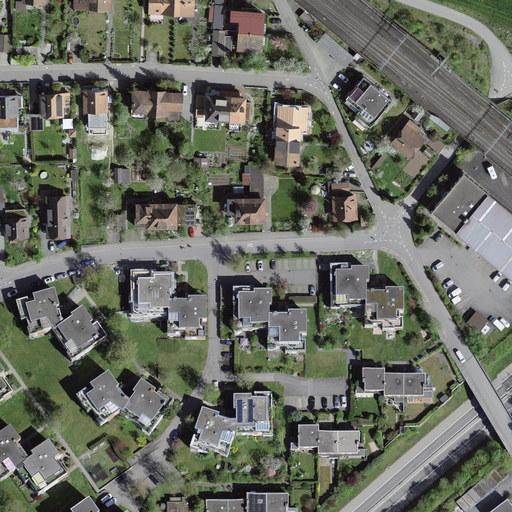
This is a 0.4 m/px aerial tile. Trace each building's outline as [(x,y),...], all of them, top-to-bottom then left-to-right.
[(149,0),(150,11),(174,12),(174,0),(149,0)] [(174,0),(174,12),(193,13),(193,0),(174,0)] [(213,30),(220,30),(222,0),(214,0),(214,6),(210,5),(209,20),(213,20),(213,30)] [(25,12),(26,4),(21,4),(22,2),(16,1),(15,11),(25,12)] [(241,19),(240,31),(261,33),(263,13),(233,11),(232,18),(241,19)] [(304,11),(299,16),(311,27),(316,22),(304,11)] [(224,31),(220,30),(213,30),(212,55),(222,55),(224,31)] [(261,46),(261,33),(240,31),(239,50),(251,50),(252,45),(261,46)] [(354,57),(325,32),(316,42),(345,66),(354,57)] [(12,35),(0,34),(0,49),(11,50),(12,35)] [(224,50),(231,51),(232,36),(225,35),(224,50)] [(67,36),(67,50),(80,50),(81,37),(67,36)] [(30,46),(16,46),(16,55),(30,55),(30,46)] [(364,76),(346,97),(360,109),(356,114),(370,126),(392,100),(364,76)] [(169,92),(158,91),(156,114),(170,115),(171,120),(181,121),(182,93),(176,93),(175,88),(169,89),(169,92)] [(85,91),(85,111),(88,111),(88,114),(94,114),(95,126),(106,126),(105,90),(85,91)] [(156,114),(158,91),(133,90),(133,104),(134,104),(134,116),(145,117),(146,113),(156,114)] [(208,105),(207,117),(230,119),(231,97),(231,92),(222,91),(222,97),(209,96),(209,98),(208,105)] [(240,97),(240,92),(231,92),(231,97),(230,119),(229,124),(237,125),(237,119),(247,120),(248,107),(244,107),(244,98),(240,97)] [(41,95),(42,114),(62,114),(62,106),(69,106),(69,94),(64,94),(64,96),(61,96),(61,94),(41,95)] [(0,95),(0,126),(17,126),(16,106),(22,106),(21,97),(15,97),(15,95),(0,95)] [(200,105),(208,105),(209,98),(200,97),(200,105)] [(278,127),(277,138),(299,139),(300,121),(306,121),(307,107),(288,106),(288,109),(279,108),(278,127)] [(42,114),(29,114),(30,130),(43,129),(42,114)] [(422,138),(415,133),(419,128),(410,121),(404,128),(402,126),(400,128),(402,130),(394,141),(409,154),(422,138)] [(415,133),(422,138),(428,143),(433,137),(420,126),(419,128),(415,133)] [(297,162),(299,139),(277,138),(276,161),(297,162)] [(326,175),(341,176),(341,168),(326,168),(326,175)] [(129,169),(121,170),(121,181),(129,181),(129,169)] [(263,173),(250,172),(250,188),(260,188),(263,188),(263,173)] [(511,211),(464,172),(431,211),(448,225),(511,278),(511,211)] [(332,191),(349,190),(349,183),(332,184),(332,191)] [(250,188),(250,199),(250,220),(264,220),(263,198),(260,198),(260,188),(250,188)] [(237,211),(237,220),(250,220),(250,199),(248,199),(247,196),(244,196),(244,199),(229,199),(229,211),(237,211)] [(354,196),(334,197),(335,217),(355,216),(354,196)] [(48,234),(68,234),(67,197),(47,198),(48,234)] [(148,226),(162,225),(161,204),(161,199),(154,199),(154,204),(134,204),(135,226),(148,226)] [(162,204),(161,204),(162,225),(196,225),(195,204),(168,204),(168,200),(162,200),(162,204)] [(18,214),(18,217),(6,218),(7,237),(9,237),(10,241),(16,241),(16,237),(27,236),(25,214),(18,214)] [(330,266),(331,305),(340,305),(340,308),(365,308),(366,308),(366,292),(366,284),(369,284),(369,270),(353,270),(352,270),(352,273),(348,274),(348,266),(330,266)] [(142,317),(167,317),(169,317),(169,300),(169,292),(171,292),(171,279),(154,279),(154,282),(152,282),(151,282),(151,275),(133,275),(134,313),(142,313),(142,317)] [(221,304),(233,304),(233,284),(221,284),(221,304)] [(251,290),(233,289),(234,327),(242,327),(242,330),(267,330),(269,330),(269,315),(269,306),(271,306),(271,292),(255,293),(255,295),(255,296),(251,296),(251,290)] [(34,337),(53,332),(53,333),(65,325),(65,324),(61,319),(59,311),(56,312),(55,309),(59,308),(54,291),(33,297),(34,301),(28,302),(27,300),(16,303),(20,316),(25,315),(29,330),(32,329),(34,337)] [(382,292),(366,292),(366,308),(365,308),(365,323),(373,323),(373,326),(389,326),(389,331),(403,331),(403,319),(400,319),(400,313),(404,313),(403,291),(386,291),(386,294),(382,294),(382,292)] [(185,303),(185,300),(169,300),(169,317),(167,317),(167,331),(175,331),(175,335),(191,334),(191,340),(205,339),(205,328),(202,328),(202,322),(206,322),(206,299),(188,300),(189,303),(187,303),(185,303)] [(72,319),(65,324),(65,325),(53,333),(59,342),(62,340),(65,345),(63,347),(68,355),(71,353),(76,360),(107,338),(97,324),(91,328),(89,325),(92,323),(82,309),(71,317),(72,319)] [(285,314),(269,315),(269,330),(267,330),(268,345),(276,345),(276,348),(292,348),(292,353),(305,353),(305,342),(302,342),(302,335),(307,335),(306,313),(289,314),(289,316),(289,317),(285,317),(285,314)] [(476,313),(467,324),(478,333),(488,322),(476,313)] [(0,402),(13,393),(2,379),(0,380),(0,376),(4,374),(0,367),(0,402)] [(364,393),(384,392),(384,376),(384,370),(374,370),(362,371),(362,384),(364,384),(364,393)] [(130,402),(129,402),(130,402),(124,398),(120,391),(117,393),(115,390),(118,388),(108,374),(90,387),(92,390),(87,394),(85,391),(76,398),(84,409),(88,406),(97,420),(100,417),(105,424),(120,413),(121,413),(122,414),(130,402)] [(384,398),(404,398),(403,375),(396,376),(384,376),(384,392),(384,398)] [(415,375),(403,375),(404,398),(423,397),(423,392),(423,389),(425,389),(425,375),(415,375)] [(122,414),(121,413),(121,414),(143,430),(145,427),(152,432),(174,401),(160,391),(156,397),(153,395),(155,392),(141,382),(133,393),(135,394),(130,402),(129,402),(130,402),(122,414)] [(364,393),(364,384),(362,384),(360,384),(360,388),(355,388),(355,395),(364,394),(364,393)] [(237,435),(236,435),(236,436),(264,435),(264,432),(272,432),(272,394),(255,394),(255,401),(251,401),(251,399),(251,397),(234,397),(234,411),(236,411),(236,421),(237,421),(237,435)] [(235,435),(236,435),(237,435),(237,421),(236,421),(229,421),(222,418),(221,420),(220,420),(218,419),(219,416),(202,410),(195,431),(199,433),(197,439),(194,438),(191,449),(204,453),(205,449),(220,454),(222,450),(229,453),(235,435)] [(16,470),(29,461),(19,447),(16,449),(14,446),(20,441),(10,427),(0,434),(0,473),(5,479),(16,471),(16,470)] [(318,433),(318,427),(309,427),(298,427),(298,444),(298,449),(318,449),(318,433)] [(338,455),(338,433),(330,433),(318,433),(318,449),(318,455),(338,455)] [(350,433),(338,433),(338,455),(357,455),(357,450),(357,447),(359,447),(359,433),(350,433)] [(16,470),(16,471),(21,479),(26,475),(30,481),(29,482),(34,490),(38,487),(43,493),(67,476),(57,461),(54,463),(52,460),(59,456),(49,441),(31,454),(33,457),(29,461),(16,470)] [(464,511),(466,511),(508,476),(499,465),(456,502),(464,511)] [(247,511),(266,511),(266,495),(247,495),(247,501),(247,511)] [(278,495),(266,495),(266,511),(297,511),(298,509),(288,509),(288,495),(278,495)] [(192,511),(193,498),(182,498),(182,503),(167,503),(166,511),(192,511)] [(97,511),(89,500),(72,511),(97,511)] [(228,502),(227,511),(247,511),(247,501),(228,502)] [(511,511),(511,507),(507,501),(493,511),(511,511)] [(227,511),(228,502),(217,502),(206,502),(205,511),(227,511)]
